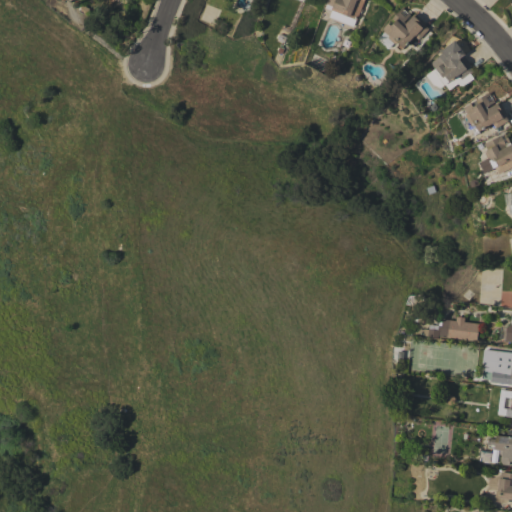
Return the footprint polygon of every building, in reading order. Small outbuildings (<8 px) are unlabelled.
[(326,4),(327,0),(363,0),(356,21),(330,11),(332,6),(331,6),(326,4)] [(391,18),(402,7),(403,9),(400,13),(404,16),(407,13),(409,15),(403,22),(405,23),(414,14),(424,23),(423,24),(428,29),(418,39),(414,36),(402,48),(397,43),(393,43),(388,40),(387,35),(383,32),(382,28),(387,23),(390,26),(394,21),(391,18)] [(454,41),(464,54),(462,55),(469,65),(468,66),(472,71),(460,80),(457,75),(444,84),(440,78),(432,84),(425,75),(426,74),(427,74),(434,69),(430,63),(441,54),(440,52),(441,51),(454,41)] [(498,102),(506,114),(504,115),(507,120),(495,128),(492,122),(488,125),(489,127),(485,129),(483,127),(478,131),(477,130),(473,132),(471,129),(474,126),(474,125),(470,125),(466,118),(466,115),(462,108),(470,103),(472,106),(478,103),(476,100),(488,92),(489,94),(485,97),(488,102),(492,99),(494,102),(486,106),(487,109),(498,102)] [(511,166),(498,174),(494,167),(483,173),(477,163),(486,158),(484,154),(485,151),(485,150),(486,149),(483,144),(504,132),(509,142),(505,145),(506,147),(511,143),(511,166)] [(511,213),(509,214),(507,206),(505,206),(503,194),(509,193),(509,192),(511,191),(511,213)] [(439,336),(441,319),(455,321),(455,316),(464,318),(463,322),(478,324),(476,341),(439,336)] [(428,324),(438,326),(437,337),(423,335),(423,329),(428,329),(428,324)] [(511,325),(505,324),(503,341),(511,341),(511,325)] [(476,358),(478,346),(497,349),(495,360),(484,359),(476,358)] [(501,356),(511,358),(511,384),(499,383),(499,375),(501,375),(501,368),(500,367),(501,356)] [(511,390),(510,390),(508,409),(504,408),(503,416),(511,417),(511,390)] [(507,430),(511,430),(511,462),(508,462),(508,465),(502,464),(499,461),(500,457),(500,456),(499,453),(499,450),(493,450),(493,448),(488,448),(488,444),(487,444),(487,439),(488,439),(489,435),(495,436),(495,435),(500,436),(500,435),(504,436),(504,437),(506,437),(507,430)] [(511,473),(511,500),(499,498),(500,492),(498,492),(497,490),(492,490),(492,489),(486,489),(488,477),(499,478),(500,472),(511,473)]
